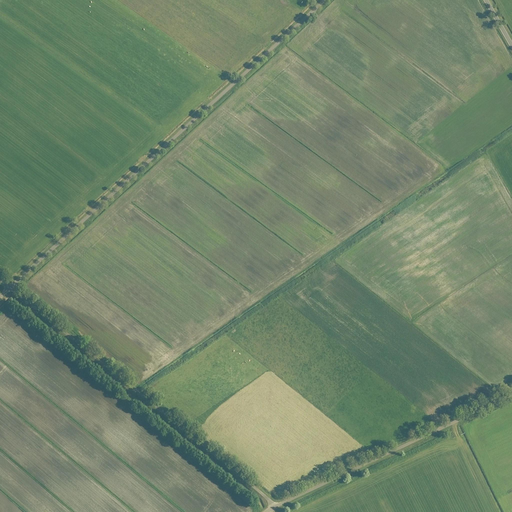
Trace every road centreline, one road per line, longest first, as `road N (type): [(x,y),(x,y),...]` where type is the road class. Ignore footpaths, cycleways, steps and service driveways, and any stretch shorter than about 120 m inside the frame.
road 1 (unclassified): [(9,287),(325,0)]
road 2 (unclassified): [(272,507),(9,287)]
road 3 (unclassified): [(272,507),(511,396)]
